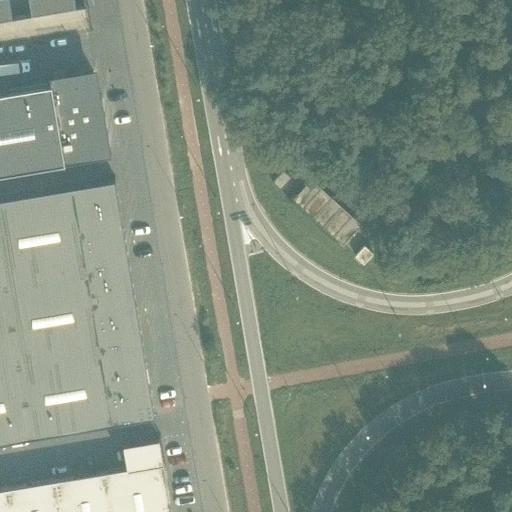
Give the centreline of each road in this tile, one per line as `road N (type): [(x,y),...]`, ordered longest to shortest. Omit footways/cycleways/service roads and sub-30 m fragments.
road 1 (unclassified): [(212,511),(128,0)]
road 2 (secondary): [(223,176),(286,267),(352,302),(415,314),(511,289)]
road 3 (secondary): [(223,176),(281,511)]
road 4 (secondary): [(511,386),(423,401),(369,434),(331,481),(320,511)]
road 5 (secondary): [(194,0),(223,176)]
road 6 (unknown): [(153,156),(0,184)]
